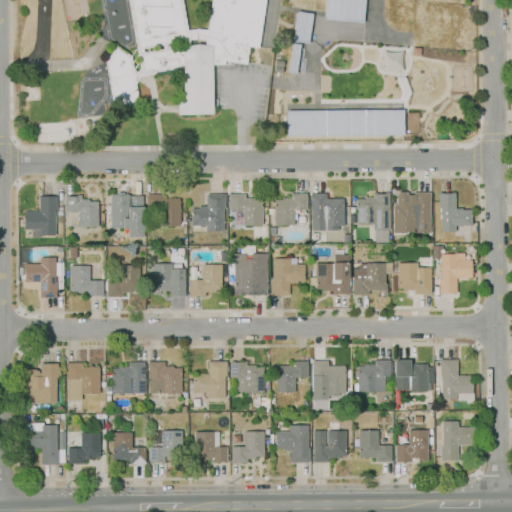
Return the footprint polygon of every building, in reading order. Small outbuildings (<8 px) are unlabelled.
[(177,115),(176,101),(182,101),(182,67),(154,72),(153,74),(140,76),(135,84),(138,95),(126,112),(111,101),(104,60),(107,56),(108,57),(115,46),(125,54),(126,53),(130,56),(132,69),(136,72),(139,68),(127,0),(181,0),(187,30),(196,28),(206,30),(210,0),(264,0),(257,49),(268,50),(267,63),(252,61),(254,47),(248,46),(245,64),(231,62),(231,65),(223,64),(212,65),(212,114),(177,115)] [(362,0),(323,0),(323,20),(362,21),(362,0)] [(292,35),(307,37),(310,13),(296,11),(292,35)] [(285,136),(402,135),(402,109),(285,110),(285,136)] [(374,242),(373,230),(372,230),(372,224),(355,224),(355,223),(349,223),(349,217),(355,217),(355,199),(363,199),(363,197),(372,197),(372,193),(376,193),(376,195),(383,194),(383,192),(387,192),(389,230),(386,230),(387,242),(374,242)] [(414,231),(414,224),(396,225),(395,214),(390,214),(390,202),(396,202),(396,197),(412,196),(412,192),(428,192),(429,222),(431,222),(431,230),(414,231)] [(454,232),(440,232),(439,207),(437,207),(437,193),(441,193),(450,193),(450,192),(454,192),(454,208),(461,208),(461,210),(470,210),(470,225),(454,225),(454,232)] [(293,225),(273,225),(273,214),(267,214),(267,208),(273,208),(273,200),(281,200),(281,198),(289,198),(289,193),(306,193),(306,210),(293,210),(293,225)] [(337,230),(310,230),(309,193),(325,193),(325,198),(342,198),(342,226),(337,226),(337,230)] [(159,226),(158,210),(146,211),(146,195),(162,194),(162,199),(178,198),(179,225),(159,226)] [(203,233),(189,232),(189,230),(185,230),(185,216),(190,216),(190,209),(197,209),(197,206),(205,206),(205,194),(224,194),(224,209),(222,209),(222,231),(203,231),(203,233)] [(260,225),(233,225),(233,210),(228,211),(228,194),(243,194),(243,200),(260,200),(260,225)] [(78,227),(78,211),(65,211),(65,195),(69,195),(69,196),(77,196),(77,195),(81,195),(81,199),(89,199),(89,201),(97,201),(98,226),(78,227)] [(130,228),(109,228),(109,202),(117,202),(117,201),(124,201),(124,202),(127,202),(127,195),(137,195),(142,195),(142,211),(130,211),(130,228)] [(39,237),(31,237),(31,229),(24,229),(24,211),(39,211),(39,196),(56,196),(57,210),(55,210),(55,215),(63,215),(63,223),(61,223),(61,226),(54,226),(54,235),(39,235),(39,237)] [(308,244),(308,235),(323,235),(323,244),(308,244)] [(438,259),(431,259),(431,245),(441,245),(441,249),(438,249),(438,259)] [(251,295),(251,294),(233,294),(232,254),(239,254),(239,246),(253,246),(253,254),(265,253),(265,295),(251,295)] [(455,293),(438,293),(438,279),(439,279),(439,254),(453,254),(453,253),(463,253),(463,260),(470,260),(470,278),(455,278),(455,293)] [(348,295),(331,295),(331,291),(323,291),(323,288),(315,288),(315,285),(308,285),(308,277),(315,277),(314,264),(332,264),(332,254),(347,254),(348,263),(346,263),(346,278),(347,278),(348,295)] [(56,297),(40,297),(39,281),(24,281),(24,263),(40,263),(40,257),(55,257),(55,282),(56,282),(56,297)] [(288,295),(269,295),(269,280),(271,280),(271,259),(288,258),(295,258),(295,264),(303,264),(303,281),(296,281),(296,283),(288,283),(288,295)] [(184,294),(169,294),(169,290),(159,290),(159,288),(152,288),(152,263),(171,263),(171,272),(183,272),(183,280),(184,280),(184,294)] [(351,295),(351,263),(390,263),(391,273),(385,273),(386,290),(367,290),(367,295),(351,295)] [(413,294),(413,290),(403,290),(402,288),(396,288),(396,263),(415,263),(415,268),(429,267),(429,294),(413,294)] [(204,296),(187,296),(187,280),(200,280),(200,265),(225,264),(225,284),(219,284),(219,291),(204,292),(204,296)] [(102,297),(99,297),(99,295),(90,295),(90,297),(85,297),(85,293),(69,293),(69,265),(89,265),(89,266),(100,266),(100,280),(102,280),(102,297)] [(123,297),(106,297),(106,279),(119,279),(120,265),(138,265),(138,267),(142,267),(142,273),(138,273),(138,289),(131,289),(131,292),(123,292),(123,297)] [(455,399),(440,399),(440,374),(439,374),(439,359),(456,359),(456,365),(457,365),(457,371),(456,371),(456,375),(471,375),(471,382),(477,382),(477,387),(472,387),(472,390),(471,390),(471,393),(455,393),(455,399)] [(344,393),(316,393),(316,376),(311,376),(311,360),(327,360),(327,365),(344,365),(344,393)] [(383,391),(357,391),(354,391),(354,385),(356,385),(356,366),(362,366),(362,364),(372,364),(372,360),(389,360),(389,377),(383,377),(383,391)] [(426,391),(393,391),(393,360),(409,360),(409,364),(425,364),(425,366),(426,366),(426,382),(429,382),(429,390),(426,390),(426,391)] [(111,402),(107,402),(106,394),(105,394),(105,385),(111,385),(111,368),(117,368),(117,366),(128,366),(128,361),(144,362),(144,393),(142,393),(142,397),(135,397),(135,393),(112,393),(112,390),(110,391),(110,394),(111,394),(111,402)] [(207,398),(206,392),(193,392),(192,388),(190,388),(190,383),(192,383),(192,375),(199,375),(199,373),(208,373),(208,361),(226,361),(226,376),(223,376),(224,397),(207,398)] [(241,392),(241,391),(235,391),(234,378),(229,378),(229,361),(233,361),(233,362),(241,362),(241,361),(245,361),(246,365),(254,365),(254,367),(262,367),(262,374),(268,374),(268,387),(262,387),(262,392),(241,392)] [(293,392),(274,392),(275,365),(291,365),(291,361),(307,361),(306,377),(293,377),(293,392)] [(81,400),(67,401),(67,378),(66,378),(66,362),(82,362),(82,366),(99,366),(99,393),(81,394),(81,400)] [(178,396),(165,396),(165,393),(149,393),(149,388),(146,388),(146,378),(148,378),(148,362),(164,362),(164,366),(173,366),(173,367),(181,367),(181,383),(184,383),(184,388),(181,388),(181,393),(178,393),(178,396)] [(56,403),(23,402),(23,378),(40,378),(40,363),(58,363),(57,377),(56,377),(56,403)] [(268,412),(259,412),(259,397),(268,398),(268,412)] [(95,429),(95,413),(106,413),(106,418),(102,418),(102,429),(95,429)] [(457,461),(452,461),(452,460),(443,460),(443,461),(439,461),(439,457),(441,457),(440,421),(455,421),(456,427),(472,427),(472,439),(474,439),(474,445),(456,445),(457,461)] [(41,464),(40,448),(26,449),(25,431),(26,431),(25,423),(43,422),(43,425),(56,425),(56,449),(59,449),(58,431),(64,431),(64,462),(58,462),(58,464),(41,464)] [(328,462),(311,462),(312,430),(325,431),(325,422),(338,422),(338,430),(344,431),(344,456),(338,456),(338,458),(328,458),(328,462)] [(290,462),(289,450),(281,450),(281,448),(274,448),(274,431),(288,431),(288,425),(306,425),(306,447),(308,447),(308,462),(290,462)] [(160,463),(160,462),(153,462),(153,463),(149,463),(148,447),(154,446),(154,436),(161,436),(161,430),(181,430),(182,459),(165,459),(165,456),(164,456),(164,463),(160,463)] [(390,461),(374,461),(374,457),(357,457),(357,430),(376,430),(376,431),(378,431),(378,435),(377,435),(377,445),(390,445),(390,461)] [(410,462),(394,462),(394,444),(407,444),(407,430),(426,430),(426,460),(416,460),(416,458),(410,458),(410,462)] [(145,463),(129,463),(129,460),(112,460),(112,431),(131,431),(131,447),(145,447),(145,463)] [(247,462),(231,462),(231,446),(244,446),(244,431),(264,431),(264,459),(247,459),(247,462)] [(83,464),(67,464),(66,447),(74,447),(73,433),(99,432),(100,458),(92,458),(92,459),(83,460),(83,464)] [(215,463),(210,463),(210,459),(194,459),(194,432),(213,432),(213,440),(218,440),(218,446),(227,446),(227,463),(223,463),(223,461),(215,461),(215,463)]
